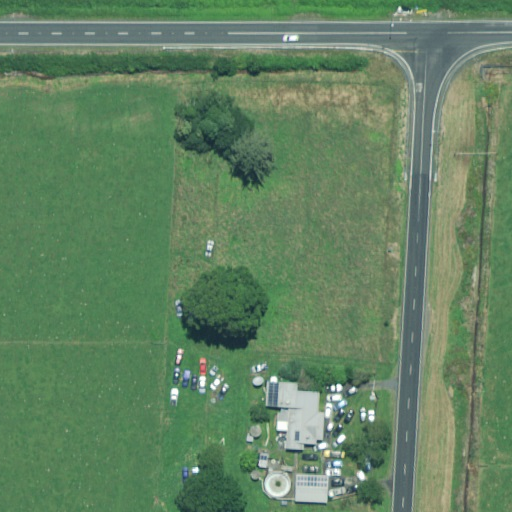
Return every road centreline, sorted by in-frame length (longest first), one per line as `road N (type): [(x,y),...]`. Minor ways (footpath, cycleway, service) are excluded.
road 1 (unclassified): [(401,511),(428,33)]
road 2 (secondary): [(0,34),(428,33)]
